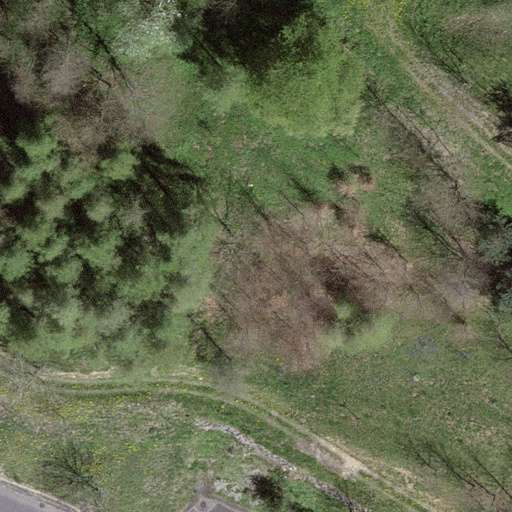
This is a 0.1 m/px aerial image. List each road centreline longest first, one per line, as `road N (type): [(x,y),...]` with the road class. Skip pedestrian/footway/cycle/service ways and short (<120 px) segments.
road 1 (track): [(404,511),(236,405),(147,387),(32,391),(0,372)]
road 2 (track): [(511,168),(399,69),(374,0)]
